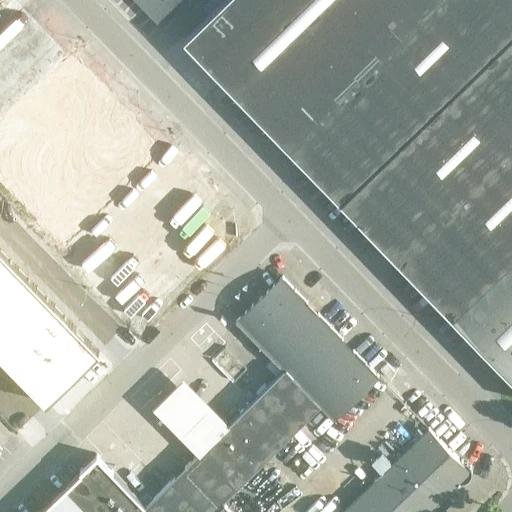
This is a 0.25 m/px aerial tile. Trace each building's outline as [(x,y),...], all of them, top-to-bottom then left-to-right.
[(136,0),(161,25),(186,0),(136,0)] [(511,0),(222,0),(185,37),(511,375),(511,0)] [(0,355),(0,356),(18,374),(46,403),(71,379),(99,352),(71,323),(53,305),(35,286),(17,267),(0,250),(0,355)] [(333,418),(378,375),(282,276),(236,320),(283,369),(145,506),(150,511),(211,511),(321,406),(333,418)] [(180,381),(149,412),(197,460),(228,430),(180,381)] [(407,416),(388,432),(402,448),(421,432),(407,416)] [(427,511),(470,470),(429,427),(340,511),(427,511)] [(150,511),(145,506),(96,456),(81,471),(38,511),(150,511)]
